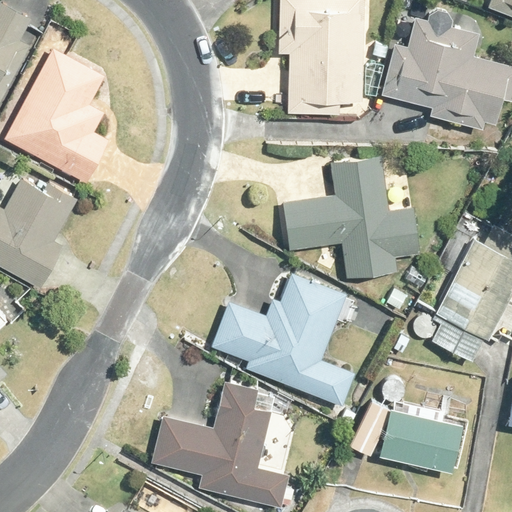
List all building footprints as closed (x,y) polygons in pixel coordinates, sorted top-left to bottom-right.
[(0,97),(32,38),(23,34),(33,16),(4,0),(0,7),(0,97)] [(290,111),(345,112),(345,116),(364,117),(367,0),(282,0),(281,51),(292,51),(290,111)] [(511,0),(493,0),(491,5),(511,13),(511,0)] [(434,106),(432,113),(486,127),(488,119),(499,123),(506,96),(511,97),(511,63),(477,54),(483,32),(454,24),(455,19),(448,11),(440,9),(431,13),(430,18),(418,15),(410,45),(397,41),(384,92),(434,106)] [(378,42),(375,52),(386,56),(389,45),(378,42)] [(106,111),(91,103),(108,72),(55,44),(6,137),(89,181),(112,138),(96,129),(106,111)] [(285,70),(221,68),(220,100),(284,103),(285,70)] [(309,136),(268,134),(267,159),(308,161),(309,136)] [(398,255),(423,251),(417,205),(391,209),(384,154),(335,160),(338,193),(286,199),(292,247),(345,240),(350,275),(400,269),(398,255)] [(40,165),(53,172),(56,167),(43,160),(40,165)] [(0,262),(41,286),(64,244),(57,240),(80,197),(51,181),(47,189),(24,176),(7,207),(0,203),(0,262)] [(511,230),(498,223),(488,243),(477,237),(436,317),(443,321),(435,339),(475,359),(487,335),(493,337),(511,297),(511,230)] [(407,277),(424,285),(430,273),(414,264),(407,277)] [(214,344),(251,358),(249,367),(345,403),(357,371),(324,358),(350,292),(295,271),(283,300),(276,297),(269,314),(231,299),(214,344)] [(388,300),(402,307),(409,293),(396,286),(388,300)] [(0,326),(10,317),(0,306),(0,326)] [(401,333),(395,347),(404,351),(411,338),(401,333)] [(204,472),(201,486),(283,505),(291,473),(261,466),(274,409),(258,405),(261,388),(228,380),(217,426),(166,414),(154,460),(204,472)] [(392,416),(383,454),(456,470),(467,422),(445,417),(447,408),(395,397),(393,408),(374,398),(352,444),(373,454),(392,416)] [(348,407),(340,421),(350,427),(358,412),(348,407)] [(152,418),(135,413),(128,438),(145,442),(152,418)]
